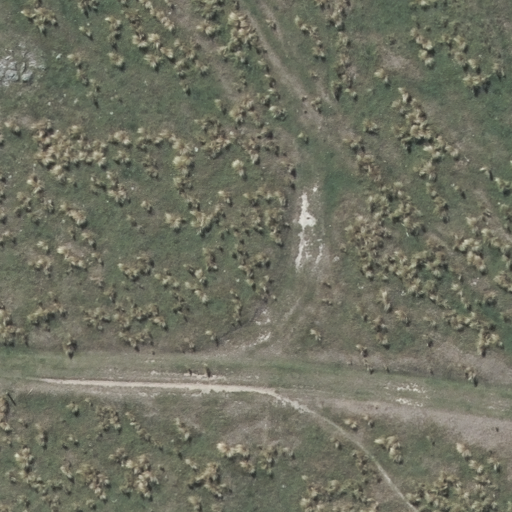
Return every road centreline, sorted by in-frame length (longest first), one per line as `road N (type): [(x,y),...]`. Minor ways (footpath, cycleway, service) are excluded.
road 1 (track): [(0,364),(213,370),(511,405)]
road 2 (track): [(511,317),(386,203),(230,0)]
